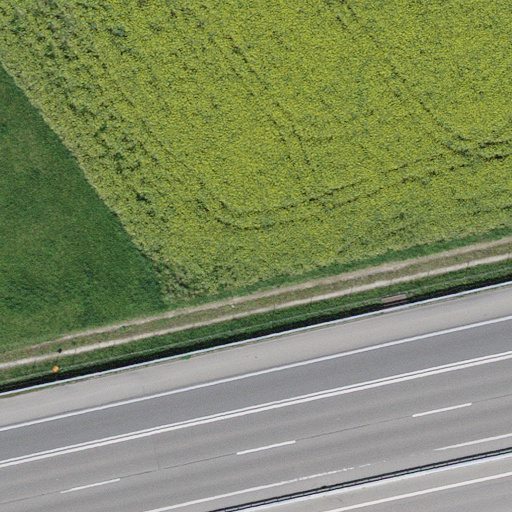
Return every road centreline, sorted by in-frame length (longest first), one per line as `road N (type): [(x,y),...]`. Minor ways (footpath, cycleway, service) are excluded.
road 1 (track): [(511,246),(0,358)]
road 2 (motorway): [(511,334),(0,445)]
road 3 (motorway): [(511,395),(0,505)]
